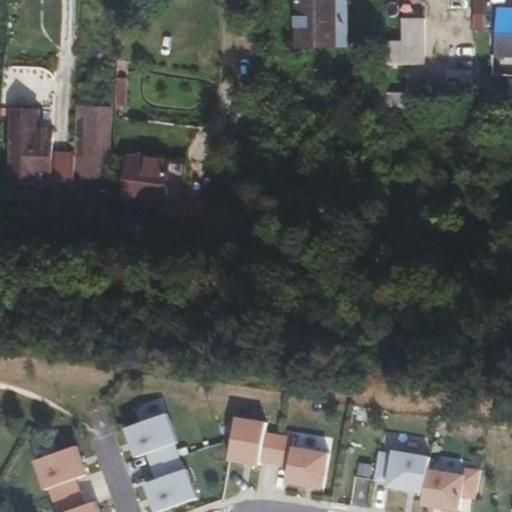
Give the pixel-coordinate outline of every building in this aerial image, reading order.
[(338,45),(338,19),(330,19),(330,0),(289,0),(289,44),(338,45)] [(511,8),(497,8),(495,57),(511,57),(511,8)] [(418,24),(418,9),(376,9),(375,24),(418,24)] [(89,164),(106,164),(107,96),(90,96),(89,164)] [(75,180),(76,142),(56,142),(57,116),(43,116),(43,99),(19,99),(19,174),(63,174),(63,197),(75,197),(75,180)] [(181,205),(185,167),(174,166),(170,165),(124,159),(119,205),(156,211),(155,221),(179,225),(195,228),(198,206),(181,205)] [(109,197),(109,180),(75,180),(75,197),(109,197)] [(179,232),(179,225),(155,221),(155,228),(179,232)] [(194,235),(195,228),(179,225),(179,232),(194,235)] [(151,457),(156,471),(184,461),(179,448),(182,447),(171,417),(131,432),(141,461),(151,457)] [(271,426),(241,421),(234,463),(264,468),(265,464),(278,467),(283,439),(269,437),(271,426)] [(298,441),(283,439),(278,467),(294,469),(291,486),(327,492),(333,457),(297,451),(298,441)] [(53,492),(58,506),(85,496),(80,482),(91,479),(80,450),(40,464),(50,493),(53,492)] [(392,490),(428,495),(432,473),(434,460),(397,455),(396,458),(383,456),(378,484),(392,486),(392,490)] [(191,473),(188,474),(184,461),(156,471),(161,484),(151,487),(159,511),(173,511),(202,502),(191,473)] [(467,479),(432,473),(428,495),(426,508),(449,511),(462,511),(465,500),(478,502),(483,474),(468,471),(467,479)] [(100,478),(83,483),(88,505),(106,500),(100,478)] [(90,508),(85,496),(58,506),(60,511),(102,511),(100,505),(90,508)]
